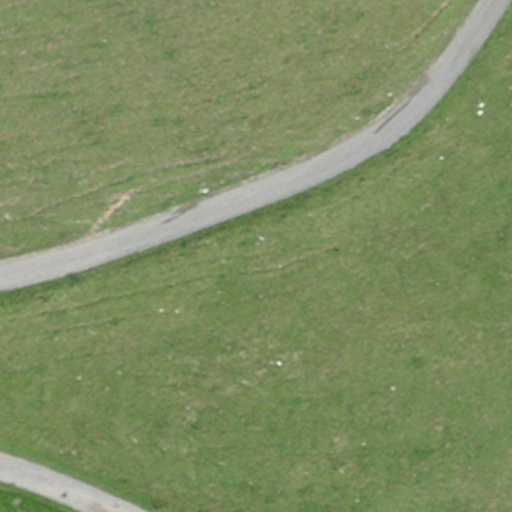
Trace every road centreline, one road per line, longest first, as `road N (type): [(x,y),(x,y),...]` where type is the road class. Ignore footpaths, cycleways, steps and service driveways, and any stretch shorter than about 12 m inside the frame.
road 1 (track): [(0,275),(224,209),(362,148),(423,100),(498,0)]
road 2 (track): [(117,511),(0,468)]
